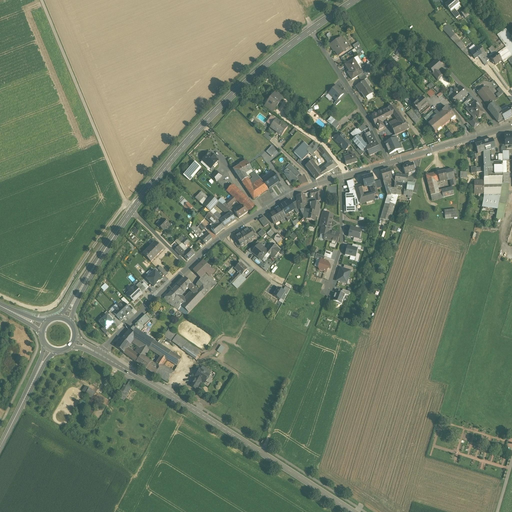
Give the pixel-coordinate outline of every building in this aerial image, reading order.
[(454,0),(452,0),(445,6),(451,12),(454,10),(457,7),(459,5),(454,0)] [(459,16),(454,10),(451,12),(456,19),(459,16)] [(446,26),(442,30),(450,39),(454,35),(452,32),(453,31),(448,26),(447,27),(446,26)] [(505,48),(497,54),(502,61),(503,63),(507,60),(511,56),(511,39),(505,30),(497,36),(505,48)] [(344,41),(340,43),(338,40),(329,46),(332,50),(333,49),(338,57),(344,53),(343,52),(348,49),(344,41)] [(497,54),(492,47),(488,50),(492,55),(494,53),(495,55),(497,54)] [(477,48),(470,53),(475,59),(479,56),(481,54),(477,48)] [(484,52),(481,54),(485,60),(486,62),(489,60),(484,52)] [(481,54),(479,56),(480,58),(479,59),(485,66),(488,64),(486,62),(485,60),(481,54)] [(502,61),(497,54),(495,55),(490,59),(495,66),(502,61)] [(354,60),(345,65),(350,72),(347,74),(352,80),(358,77),(363,74),(357,66),(354,60)] [(442,67),(436,60),(428,67),(431,70),(434,73),(433,74),(438,80),(439,79),(443,76),(441,74),(441,73),(438,70),(442,67)] [(370,70),(366,75),(365,76),(367,79),(374,69),(372,66),(369,68),(370,70)] [(419,96),(405,81),(401,85),(415,100),(419,96)] [(371,95),(372,94),(365,82),(356,87),(359,92),(360,91),(365,99),(371,95)] [(331,92),(329,94),(336,102),(338,100),(343,94),(339,90),(340,90),(336,87),(331,92)] [(454,90),(453,89),(451,89),(450,90),(450,91),(451,92),(450,93),(449,94),(449,95),(449,96),(449,97),(452,97),(453,100),(456,101),(459,98),(460,99),(466,94),(464,91),(463,91),(460,88),(457,91),(456,89),(454,90)] [(495,100),(486,88),(483,91),(482,90),(478,93),(488,105),(492,102),(495,100)] [(431,90),(426,93),(430,98),(435,94),(431,90)] [(275,93),(266,105),(272,109),(274,110),(283,99),(275,93)] [(421,98),(413,106),(416,110),(418,112),(418,113),(427,105),(421,98)] [(494,103),(489,107),(488,110),(497,122),(498,122),(503,119),(500,113),(501,113),(494,103)] [(476,108),(472,104),(466,109),(473,117),(475,119),(477,117),(478,118),(483,114),(477,107),(477,106),(476,108)] [(427,105),(418,113),(421,116),(430,108),(427,105)] [(393,106),(382,111),(385,119),(393,115),(394,116),(398,113),(393,106)] [(443,113),(428,125),(436,134),(441,130),(441,129),(450,121),(451,122),(455,118),(446,107),(441,111),(443,113)] [(501,113),(500,113),(503,119),(504,121),(511,116),(511,111),(509,108),(501,113)] [(420,121),(411,110),(406,113),(415,125),(420,121)] [(382,111),(371,117),(375,125),(376,125),(378,131),(384,128),(380,122),(385,119),(382,111)] [(402,119),(398,113),(394,116),(397,120),(398,122),(402,119)] [(475,119),(473,117),(468,122),(473,128),(475,125),(476,127),(479,124),(475,119)] [(288,128),(276,119),(270,127),(278,133),(278,134),(282,136),(288,128)] [(397,120),(389,124),(392,129),(399,124),(398,122),(397,120)] [(410,129),(404,120),(399,124),(392,129),(392,130),(395,136),(397,135),(407,130),(410,129)] [(363,125),(357,131),(356,130),(350,135),(354,139),(357,136),(358,137),(358,136),(361,133),(364,131),(367,130),(363,125)] [(377,144),(371,132),(365,135),(367,138),(369,142),(371,146),(377,144)] [(351,145),(343,136),(336,142),(345,151),(351,145)] [(358,137),(357,136),(354,139),(352,141),(359,148),(359,149),(359,148),(364,144),(358,137)] [(385,143),(387,149),(398,144),(396,138),(392,140),(385,143)] [(489,141),(482,143),(485,152),(490,150),(492,150),(489,141)] [(320,147),(314,142),(309,148),(306,150),(309,154),(311,156),(318,150),(320,147)] [(304,143),(294,154),(302,161),(309,154),(306,150),(309,148),(304,143)] [(485,152),(482,143),(475,145),(478,154),(483,152),(485,152)] [(368,148),(365,149),(369,157),(380,152),(377,144),(371,146),(368,148)] [(401,149),(398,144),(387,149),(389,154),(397,151),(401,149)] [(266,152),(272,157),(277,151),(271,147),(266,152)] [(333,160),(327,152),(323,156),(321,154),(320,154),(328,164),(333,160)] [(350,153),(351,157),(344,159),(346,166),(347,166),(346,166),(357,163),(354,152),(350,153)] [(209,153),(202,161),(205,163),(204,164),(207,167),(210,167),(212,168),(218,161),(215,159),(216,158),(212,155),(212,156),(209,153)] [(320,154),(312,161),(317,167),(319,170),(328,164),(320,154)] [(191,159),(180,172),(184,176),(195,163),(191,159)] [(328,164),(319,170),(323,175),(338,166),(333,160),(328,164)] [(317,167),(312,161),(305,166),(310,173),(317,167)] [(195,163),(184,176),(190,181),(201,168),(195,163)] [(247,163),(240,167),(244,175),(245,174),(245,175),(252,170),(247,163)] [(502,163),(494,163),(494,169),(488,169),(488,165),(484,165),(484,173),(484,181),(484,193),(484,194),(484,197),(482,207),(497,209),(498,204),(500,197),(500,194),(502,163)] [(297,172),(289,164),(285,169),(286,170),(283,174),(291,185),(297,181),(295,178),(299,174),(297,172)] [(413,164),(403,167),(405,175),(415,172),(413,164)] [(240,167),(234,170),(242,182),(247,179),(247,178),(245,175),(245,174),(244,175),(240,167)] [(317,167),(310,173),(316,180),(323,175),(319,170),(317,167)] [(252,170),(245,175),(247,178),(250,176),(254,173),(252,170)] [(389,170),(380,173),(383,180),(383,181),(388,180),(392,179),(389,170)] [(452,170),(444,172),(447,181),(450,180),(454,179),(452,170)] [(216,172),(211,177),(216,182),(222,177),(216,172)] [(267,177),(274,187),(280,182),(273,172),(267,177)] [(444,172),(437,173),(440,182),(447,181),(444,172)] [(261,181),(254,173),(250,176),(253,181),(257,186),(262,183),(261,181)] [(434,174),(426,176),(431,196),(436,195),(439,194),(439,193),(437,183),(434,174)] [(372,175),(362,178),(365,187),(369,186),(370,187),(371,187),(372,187),(372,185),(375,184),(374,183),(372,175)] [(408,177),(395,175),(395,182),(397,182),(402,183),(407,184),(407,183),(408,177)] [(274,187),(267,177),(261,181),(262,183),(268,191),(274,187)] [(353,180),(347,182),(349,190),(355,188),(353,180)] [(383,180),(374,183),(375,184),(376,189),(384,186),(383,181),(383,180)] [(393,196),(388,180),(383,181),(384,186),(387,196),(393,196)] [(250,183),(244,186),(254,200),(262,194),(257,186),(253,181),(250,183)] [(484,181),(474,181),(474,193),(484,193),(484,181)] [(268,191),(262,183),(257,186),(262,194),(268,191)] [(415,184),(407,183),(407,184),(406,190),(404,190),(404,195),(408,196),(412,196),(413,193),(415,184)] [(247,199),(233,185),(226,192),(227,193),(231,196),(233,198),(240,205),(246,199),(247,199)] [(360,186),(355,188),(360,204),(365,203),(364,198),(360,186)] [(355,188),(349,190),(350,193),(349,195),(346,195),(346,212),(355,211),(355,206),(360,204),(355,188)] [(452,189),(441,192),(443,198),(454,195),(452,189)] [(209,199),(201,192),(195,199),(203,206),(209,199)] [(393,196),(387,196),(380,219),(389,222),(398,196),(396,196),(393,196)] [(209,199),(203,206),(209,212),(216,204),(217,202),(212,197),(209,199)] [(233,198),(227,203),(226,203),(228,205),(229,207),(235,201),(233,198)] [(246,199),(240,205),(250,214),(255,208),(246,199)] [(225,202),(223,200),(219,203),(222,206),(225,208),(228,205),(226,203),(225,202)] [(292,204),(290,200),(279,206),(281,209),(285,216),(294,210),(295,210),(291,205),(292,204)] [(296,201),(292,204),(291,205),(295,210),(294,210),(297,214),(301,212),(300,211),(299,209),(298,210),(296,201)] [(305,201),(297,203),(298,210),(299,209),(300,211),(304,210),(304,206),(306,206),(306,204),(305,201)] [(316,203),(310,204),(311,206),(312,206),(311,210),(311,212),(305,211),(304,218),(303,219),(315,222),(315,217),(318,218),(318,214),(314,214),(316,207),(317,203),(316,203)] [(505,205),(498,204),(496,220),(502,220),(505,205)] [(229,207),(228,205),(225,208),(229,212),(231,213),(234,211),(229,207)] [(241,206),(234,211),(239,219),(248,213),(241,206)] [(285,216),(281,209),(275,212),(280,221),(285,217),(285,216)] [(452,210),(444,211),(445,219),(453,218),(452,210)] [(280,221),(275,212),(269,215),(274,224),(280,221)] [(196,217),(202,223),(205,219),(199,213),(196,217)] [(228,215),(219,221),(220,222),(224,228),(236,220),(231,214),(231,213),(228,215)] [(320,235),(325,236),(324,240),(338,243),(339,236),(340,234),(329,232),(333,215),(323,213),(319,227),(322,228),(320,235)] [(217,219),(214,216),(209,221),(215,226),(219,223),(220,222),(219,221),(219,220),(217,219)] [(269,224),(264,217),(259,220),(264,228),(269,224)] [(169,224),(164,219),(158,226),(163,231),(166,228),(169,224)] [(219,223),(215,226),(211,230),(216,235),(224,229),(219,223)] [(348,237),(359,239),(361,230),(356,229),(350,228),(348,237)] [(249,229),(235,237),(238,242),(241,247),(255,238),(253,235),(250,230),(249,229)] [(262,230),(258,234),(262,238),(266,234),(262,230)] [(203,237),(201,239),(205,244),(212,239),(207,234),(203,237)] [(155,242),(149,249),(157,256),(163,250),(155,242)] [(277,248),(272,244),(266,251),(268,253),(268,254),(274,258),(280,252),(276,249),(277,248)] [(256,249),(252,253),(253,253),(262,261),(268,254),(268,253),(266,251),(259,245),(256,249)] [(185,253),(179,247),(175,250),(182,257),(183,256),(183,255),(185,253)] [(345,256),(356,258),(358,249),(352,248),(347,247),(345,256)] [(149,249),(143,255),(151,263),(157,256),(149,249)] [(185,253),(183,255),(183,256),(188,261),(194,254),(189,249),(185,253)] [(323,261),(321,260),(320,260),(318,268),(319,271),(326,273),(327,270),(329,269),(329,267),(327,263),(323,261)] [(203,261),(193,271),(200,279),(211,269),(203,261)] [(266,272),(271,266),(266,262),(262,268),(266,272)] [(241,264),(235,270),(239,273),(242,275),(243,274),(247,269),(241,264)] [(168,274),(160,266),(157,269),(165,277),(168,274)] [(211,269),(200,279),(195,288),(197,291),(205,283),(212,290),(217,284),(210,277),(214,272),(211,269)] [(336,281),(346,284),(350,272),(342,270),(339,269),(336,281)] [(147,279),(154,287),(163,279),(155,271),(147,279)] [(237,280),(232,285),(237,289),(246,280),(244,278),(242,275),(237,280)] [(192,285),(185,278),(177,286),(184,293),(188,289),(192,285)] [(135,287),(142,294),(146,289),(140,283),(135,287)] [(212,290),(205,283),(197,291),(204,298),(212,290)] [(195,288),(192,285),(188,289),(193,295),(197,291),(195,288)] [(184,293),(177,286),(172,292),(178,298),(181,295),(184,293)] [(127,295),(134,302),(142,294),(135,287),(133,289),(132,289),(129,292),(130,292),(127,295)] [(232,287),(224,295),(230,301),(237,292),(232,287)] [(283,291),(278,288),(273,296),(280,300),(285,293),(283,291)] [(187,301),(182,307),(189,313),(204,298),(197,291),(193,295),(187,301)] [(341,293),(336,291),(332,303),(341,306),(345,295),(341,293)] [(187,301),(181,295),(178,298),(172,292),(163,300),(186,316),(189,313),(182,307),(187,301)] [(124,303),(118,308),(126,316),(131,311),(124,303)] [(118,308),(113,313),(121,321),(126,316),(118,308)] [(148,318),(145,316),(139,322),(143,326),(149,320),(148,318)] [(100,324),(106,330),(113,323),(111,321),(107,317),(100,324)] [(139,322),(133,327),(125,335),(133,341),(134,339),(136,340),(140,332),(140,333),(145,328),(143,326),(139,322)] [(199,352),(170,331),(165,336),(195,357),(199,352)] [(140,333),(140,332),(136,340),(143,345),(146,347),(149,349),(149,348),(154,342),(149,339),(140,333)] [(133,341),(125,335),(116,348),(124,353),(127,349),(133,341)] [(157,344),(154,342),(149,348),(149,349),(162,357),(166,360),(171,353),(157,344)] [(143,345),(136,356),(139,358),(140,356),(146,347),(143,345)] [(222,345),(218,351),(222,354),(226,348),(222,345)] [(149,349),(146,347),(140,356),(142,357),(144,356),(149,349)] [(136,356),(127,349),(124,353),(136,363),(139,358),(136,356)] [(171,353),(166,360),(177,367),(182,359),(171,353)] [(142,357),(140,356),(139,358),(136,363),(146,370),(149,365),(150,363),(142,357)] [(154,368),(149,365),(146,370),(155,376),(162,366),(166,360),(162,357),(154,368)] [(174,373),(162,366),(155,376),(167,383),(174,373)] [(201,370),(200,370),(195,378),(196,378),(191,386),(197,389),(201,381),(205,383),(209,375),(204,372),(206,370),(202,367),(201,370)] [(127,386),(124,391),(128,393),(133,384),(129,382),(127,386)] [(117,396),(124,401),(129,394),(128,393),(124,391),(127,386),(124,384),(117,396)] [(92,400),(96,393),(89,389),(85,395),(92,400)]
